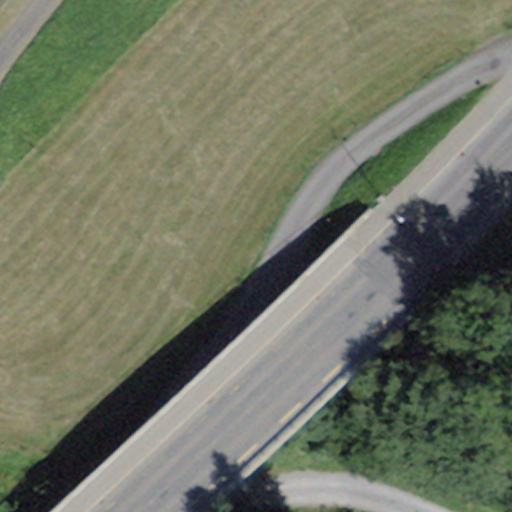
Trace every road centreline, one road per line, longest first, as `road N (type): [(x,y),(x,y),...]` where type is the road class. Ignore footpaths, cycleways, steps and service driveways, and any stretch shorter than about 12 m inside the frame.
road 1 (track): [(144,511),(122,487),(131,458),(278,278),(302,215),(333,171),(461,79),(511,59)]
road 2 (tertiary): [(132,511),(511,144)]
road 3 (track): [(414,511),(342,486),(173,511)]
